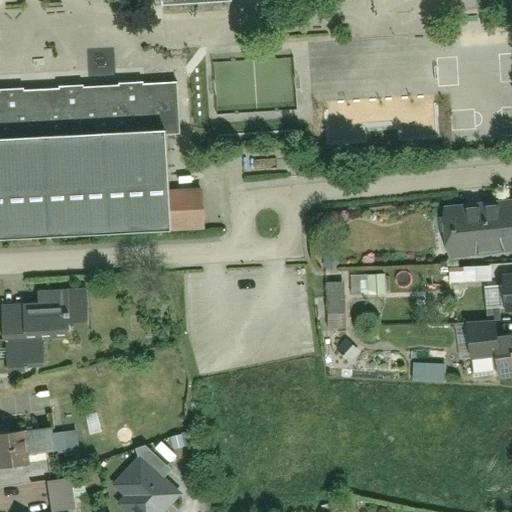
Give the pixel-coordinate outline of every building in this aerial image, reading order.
[(175,88),(0,98),(0,242),(169,232),(203,230),(201,191),(167,193),(163,131),(177,130),(175,88)] [(449,256),(511,249),(511,204),(443,212),(449,256)] [(511,282),(491,284),(494,308),(511,307),(511,282)] [(32,304),(4,305),(8,372),(46,371),(45,342),(75,341),(75,332),(91,331),(90,293),(32,294),(32,304)] [(511,343),(494,346),(497,376),(511,374),(511,343)] [(51,429),(0,436),(0,469),(29,466),(27,456),(54,452),(51,429)] [(166,511),(182,494),(139,458),(113,488),(121,495),(115,502),(126,511),(166,511)]
